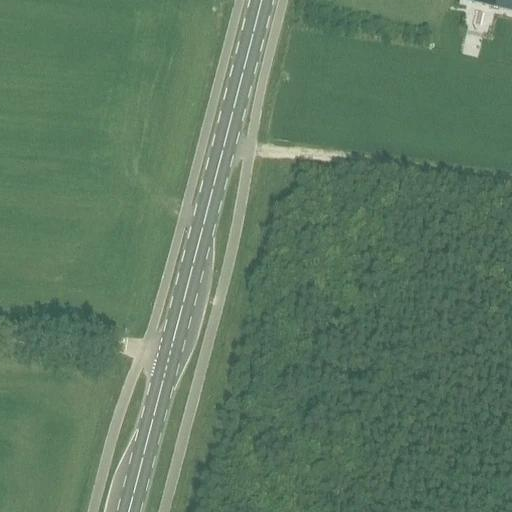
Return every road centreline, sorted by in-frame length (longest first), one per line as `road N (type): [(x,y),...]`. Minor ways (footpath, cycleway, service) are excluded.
road 1 (secondary): [(169,357),(262,0)]
road 2 (secondary): [(126,511),(169,357)]
road 3 (track): [(147,353),(0,341)]
